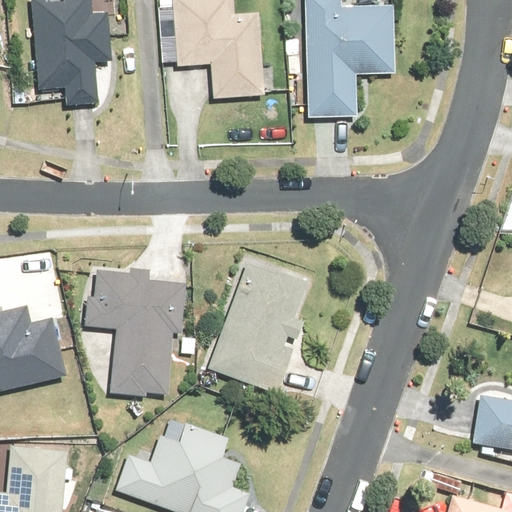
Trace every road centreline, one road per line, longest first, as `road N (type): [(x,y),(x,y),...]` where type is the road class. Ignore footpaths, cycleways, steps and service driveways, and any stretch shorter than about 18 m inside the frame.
road 1 (residential): [(0,191),(325,193),(449,205)]
road 2 (residential): [(449,205),(339,511)]
road 3 (residential): [(495,0),(492,75),(449,205)]
